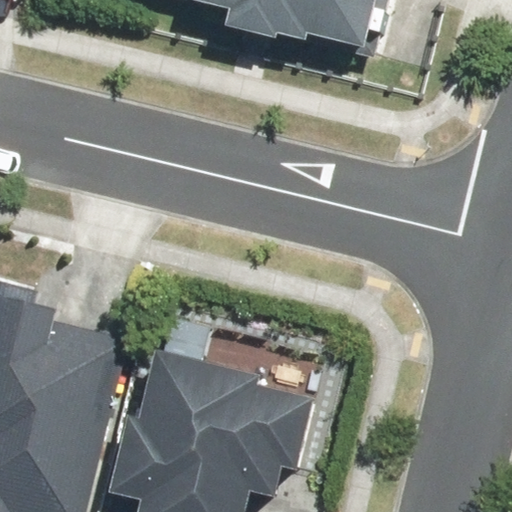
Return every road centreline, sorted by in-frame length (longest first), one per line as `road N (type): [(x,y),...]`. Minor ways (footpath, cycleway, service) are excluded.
road 1 (residential): [(511,244),(0,119)]
road 2 (residential): [(447,511),(511,251)]
